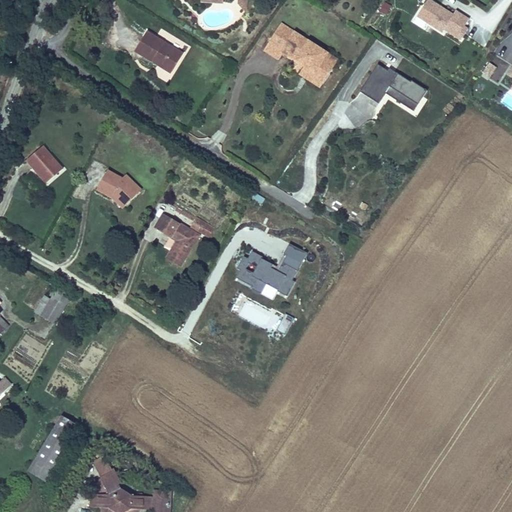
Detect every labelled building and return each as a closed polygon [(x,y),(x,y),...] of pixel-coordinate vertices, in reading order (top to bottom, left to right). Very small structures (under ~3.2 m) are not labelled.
[(247,9),(247,0),(237,0),(237,4),(244,10),(247,9)] [(465,26),(470,19),(457,10),(454,14),(443,7),(441,9),(438,6),(439,4),(432,0),(428,0),(418,15),(443,31),(445,29),(462,39),(467,32),(463,29),(465,26)] [(388,16),(392,6),(383,2),(378,11),(388,16)] [(305,64),(299,73),(320,87),(338,59),(328,53),(323,61),(313,55),(318,47),(283,24),(271,42),(285,51),(305,64)] [(135,50),(152,60),(154,57),(172,68),(182,52),(147,31),(135,50)] [(285,51),(271,42),(266,51),(279,59),(285,51)] [(328,53),(318,47),(313,55),(323,61),(328,53)] [(154,57),(152,60),(170,71),(172,68),(154,57)] [(490,77),(497,66),(490,62),(483,72),(490,77)] [(426,92),(423,90),(424,88),(411,79),(410,81),(391,68),(389,71),(377,63),(359,90),(379,103),(386,92),(414,111),(426,92)] [(416,116),(427,100),(424,97),(412,114),(416,116)] [(25,158),(36,173),(44,183),(63,168),(44,144),(25,158)] [(129,184),(132,181),(125,174),(121,177),(107,170),(97,188),(111,196),(116,192),(128,204),(138,194),(129,184)] [(44,183),(36,173),(30,177),(38,187),(44,183)] [(141,190),(132,181),(129,184),(138,194),(141,190)] [(116,192),(111,196),(123,208),(128,204),(116,192)] [(176,239),(169,251),(184,260),(199,233),(162,212),(154,226),(176,239)] [(209,237),(214,229),(194,218),(190,226),(209,237)] [(293,275),(298,265),(281,255),(276,264),(273,262),(275,258),(263,252),(264,250),(254,245),(250,252),(245,249),(238,262),(242,263),(237,271),(254,280),(252,282),(262,288),(267,278),(278,284),(278,285),(287,291),(295,276),(293,275)] [(184,260),(169,251),(166,257),(181,265),(184,260)] [(54,324),(69,299),(55,290),(40,316),(54,324)] [(266,328),(272,317),(243,302),(237,313),(266,328)] [(286,335),(292,322),(283,318),(276,331),(286,335)] [(0,395),(12,384),(4,377),(0,380),(0,395)] [(79,427),(60,416),(26,471),(45,482),(79,427)] [(105,489),(100,497),(108,497),(122,489),(112,474),(101,480),(105,489)] [(108,497),(100,497),(92,497),(92,511),(103,511),(112,511),(111,511),(132,511),(134,511),(141,511),(149,511),(150,510),(154,511),(169,511),(170,497),(155,496),(155,498),(151,498),(151,497),(135,497),(122,489),(108,497)]
